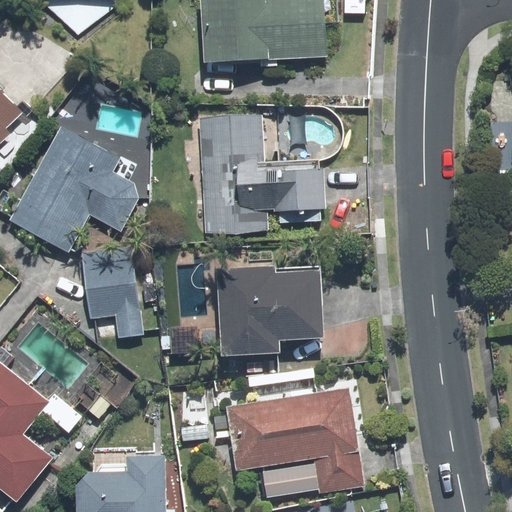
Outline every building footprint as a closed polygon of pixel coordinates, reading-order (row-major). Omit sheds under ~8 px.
[(213,0),(216,55),(331,51),(329,0),(213,0)] [(0,80),(0,136),(28,110),(0,80)] [(266,120),(203,123),(209,219),(272,216),(271,202),(288,201),(289,216),(333,213),(331,164),(269,168),(266,120)] [(126,160),(73,133),(24,228),(77,255),(100,212),(123,224),(142,186),(119,174),(126,160)] [(138,252),(87,258),(94,318),(126,314),(128,334),(146,332),(138,252)] [(328,268),(227,275),(232,348),(290,344),(289,334),(332,331),(328,268)] [(53,400),(3,361),(0,364),(0,472),(28,494),(58,457),(27,433),(53,400)] [(352,392),(243,413),(254,470),(271,467),(276,492),(368,474),(352,392)] [(142,466),(93,468),(94,511),(172,511),(170,453),(142,455),(142,466)]
